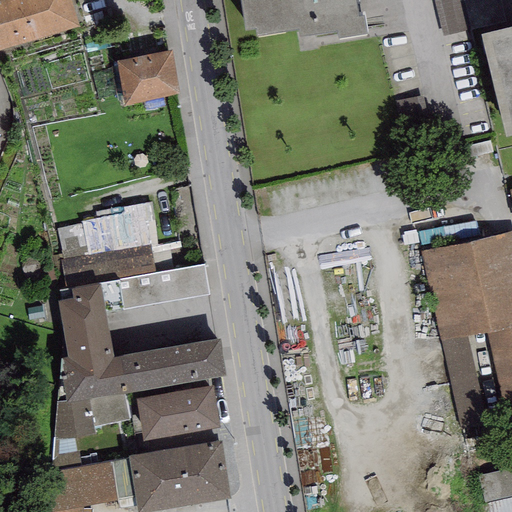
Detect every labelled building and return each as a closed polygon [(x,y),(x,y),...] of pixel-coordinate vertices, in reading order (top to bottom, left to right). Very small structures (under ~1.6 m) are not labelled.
[(70,0),(0,0),(0,51),(79,27),(70,0)] [(235,0),(236,3),(239,3),(245,37),(254,35),(256,43),(298,36),(299,44),(337,38),(338,45),(367,41),(364,21),(358,22),(354,1),(360,0),(359,0),(235,0)] [(434,0),(444,38),(506,23),(499,0),(434,0)] [(511,135),(511,26),(481,35),(506,137),(511,135)] [(172,51),(116,62),(125,105),(181,94),(172,51)] [(156,245),(151,204),(124,209),(124,207),(95,213),(97,219),(81,223),(82,225),(57,231),(62,255),(58,255),(65,290),(70,289),(155,275),(151,245),(156,245)] [(511,232),(420,253),(459,431),(509,420),(511,435),(511,232)] [(209,298),(204,267),(155,275),(70,289),(72,304),(58,306),(68,362),(61,363),(57,404),(65,403),(67,407),(125,397),(225,381),(220,342),(114,360),(107,315),(209,298)] [(212,390),(137,402),(145,455),(221,443),(212,390)] [(129,421),(125,397),(67,407),(65,403),(57,404),(54,443),(95,436),(93,428),(129,421)] [(145,455),(129,458),(130,461),(136,500),(138,511),(171,511),(231,502),(221,443),(145,455)] [(136,500),(130,461),(50,474),(48,511),(62,511),(83,509),(136,500)] [(511,511),(511,498),(481,506),(482,511),(511,511)]
